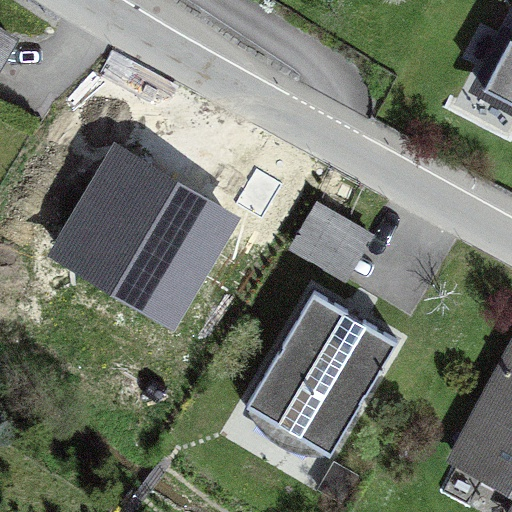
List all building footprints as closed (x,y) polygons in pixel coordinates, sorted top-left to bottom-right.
[(0,84),(27,38),(0,22),(0,84)] [(511,24),(478,92),(511,109),(511,24)] [(238,220),(112,147),(48,256),(175,329),(238,220)] [(374,239),(316,207),(292,250),(349,282),(374,239)] [(406,340),(323,293),(257,406),(340,454),(406,340)] [(511,349),(456,461),(511,488),(511,349)]
